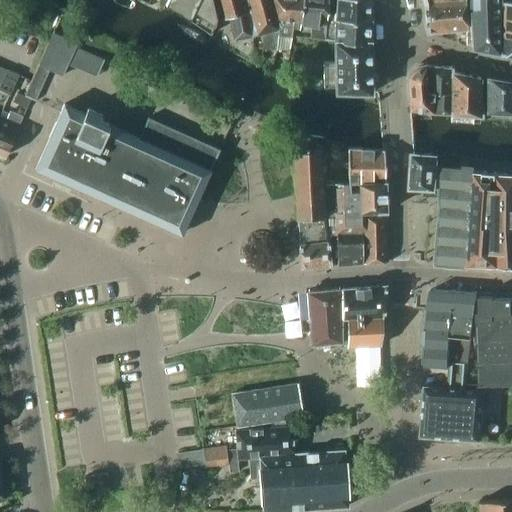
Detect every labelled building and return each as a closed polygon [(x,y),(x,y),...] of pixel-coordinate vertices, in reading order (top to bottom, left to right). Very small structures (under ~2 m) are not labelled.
[(168,0),(166,5),(191,20),(212,34),(216,25),(217,19),(212,0),(168,0)] [(254,35),(245,0),(218,0),(223,19),(230,17),(234,39),(254,35)] [(279,35),(272,0),(245,0),(254,35),(265,33),(264,48),(278,48),(279,35)] [(300,29),(301,24),(304,0),(272,0),(279,35),(278,48),(291,49),(293,36),(294,27),(300,29)] [(304,0),(301,24),(313,26),(315,26),(314,39),(326,39),(328,19),(329,0),(304,0)] [(371,0),(329,0),(328,19),(337,19),(372,20),(371,0)] [(443,31),(448,31),(445,0),(442,0),(425,2),(428,32),(438,31),(438,35),(443,35),(443,31)] [(445,0),(448,31),(468,29),(466,0),(445,0)] [(500,53),(499,0),(470,0),(472,48),(500,53)] [(511,0),(509,1),(509,0),(501,0),(501,53),(511,54),(511,0)] [(372,20),(337,19),(328,19),(326,39),(336,40),(371,41),(372,20)] [(78,43),(54,32),(39,64),(50,69),(64,75),(78,43)] [(372,92),(372,81),(371,41),(336,40),(336,62),(324,63),(324,87),(337,87),(337,91),(372,92)] [(39,64),(25,96),(32,99),(36,101),(50,69),(39,64)] [(426,91),(427,64),(426,64),(426,65),(425,64),(422,64),(420,65),(416,66),(413,68),(411,71),(409,74),(408,77),(408,82),(410,109),(433,112),(434,91),(426,91)] [(452,113),(453,71),(453,66),(427,64),(426,91),(434,91),(433,112),(452,113)] [(481,125),(482,116),(482,77),(453,71),(452,113),(452,114),(452,122),(481,125)] [(488,112),(511,113),(511,82),(488,78),(488,112)] [(14,102),(28,108),(32,99),(25,96),(18,93),(14,102)] [(211,170),(220,150),(149,117),(139,137),(100,120),(102,114),(88,107),(86,113),(65,104),(36,168),(182,234),(211,170)] [(1,117),(0,117),(0,152),(7,156),(20,125),(1,117)] [(327,184),(386,181),(385,151),(349,148),(349,149),(327,149),(321,150),(323,184),(327,184)] [(323,184),(321,150),(294,151),(298,219),(299,219),(299,227),(295,232),(296,240),(300,239),(301,244),(300,244),(302,268),(313,267),(314,272),(324,271),(324,267),(331,266),(329,242),(327,234),(325,218),(325,215),(324,214),(323,184)] [(437,156),(415,154),(414,154),(412,189),(435,191),(437,156)] [(444,207),(439,264),(442,264),(469,266),(472,224),(476,172),(476,170),(456,169),(443,168),(444,207)] [(472,224),(469,266),(471,266),(471,265),(479,265),(479,266),(480,266),(480,263),(488,263),(488,266),(489,266),(497,266),(497,267),(499,267),(501,268),(501,266),(508,266),(508,267),(509,268),(509,267),(511,266),(511,174),(498,174),(498,173),(484,172),(484,173),(481,173),(481,172),(476,172),(472,224)] [(386,181),(327,184),(323,184),(324,214),(387,211),(386,181)] [(325,215),(327,234),(338,234),(363,233),(364,263),(388,262),(387,211),(324,214),(325,215)] [(363,233),(338,234),(338,265),(364,263),(363,233)] [(348,317),(384,316),(386,285),(343,288),(343,318),(348,317)] [(342,342),(341,289),(308,291),(312,345),(342,342)] [(426,365),(449,367),(449,360),(454,361),(471,362),(474,337),(478,293),(468,293),(432,290),(426,365)] [(511,295),(481,295),(482,311),(479,312),(480,366),(473,372),(470,372),(469,386),(511,383),(511,295)] [(382,343),(384,316),(348,317),(348,344),(347,343),(347,346),(382,344),(382,343)] [(467,389),(469,364),(450,363),(448,388),(424,386),(421,437),(481,441),(485,391),(467,389)] [(233,393),(234,401),(238,426),(304,415),(299,383),(233,393)] [(228,460),(229,460),(238,459),(260,457),(295,454),(293,426),(236,430),(237,449),(228,450),(228,460)] [(260,457),(263,511),(266,511),(348,506),(344,450),(295,454),(260,457)] [(230,472),(238,471),(238,459),(229,460),(230,472)] [(109,483),(108,473),(86,476),(87,486),(95,485),(96,494),(110,492),(109,483)] [(511,511),(511,499),(479,501),(480,511),(511,511)]
